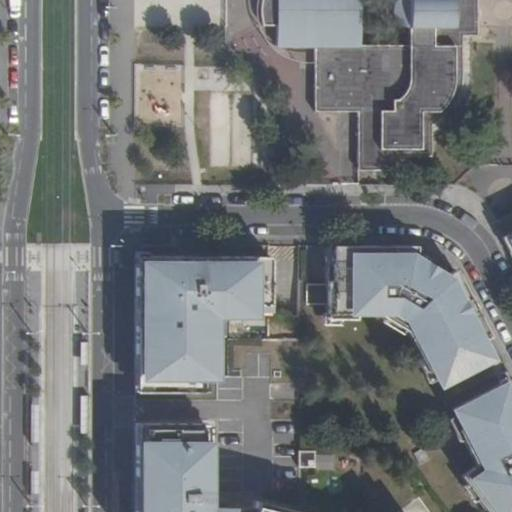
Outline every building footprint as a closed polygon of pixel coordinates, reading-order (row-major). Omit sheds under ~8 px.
[(252,0),(252,8),(253,20),(272,19),(272,39),(312,39),(313,104),(340,105),(355,105),(355,163),(396,163),(396,156),(393,156),(393,0),(252,0)] [(421,32),(420,0),(393,0),(393,156),(396,156),(397,149),(419,149),(421,32)] [(450,104),(456,102),(461,96),(467,77),(467,30),(470,30),(483,29),(482,0),(420,0),(421,32),(419,149),(432,150),(432,104),(450,104)] [(377,311),(407,329),(424,367),(428,365),(436,382),(484,357),(476,340),(485,335),(453,268),(414,243),(326,243),(326,316),(354,316),(354,311),(377,311)] [(250,310),(268,310),(268,251),(147,252),(139,259),(140,383),(200,383),(200,349),(211,349),(211,319),(250,318),(250,310)] [(511,511),(511,400),(505,384),(456,407),(464,425),(460,426),(472,461),(456,472),(484,511),(511,511)] [(250,511),(203,501),(204,423),(139,422),(137,511),(250,511)] [(298,466),(332,466),(333,452),(298,452),(298,466)]
